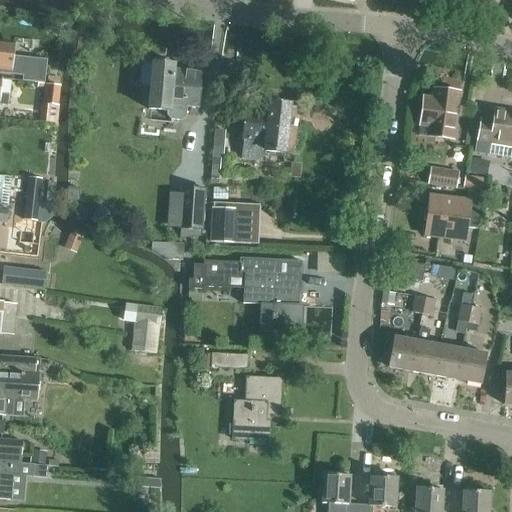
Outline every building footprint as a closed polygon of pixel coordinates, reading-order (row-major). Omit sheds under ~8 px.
[(470,0),(487,11),(493,0),(470,0)] [(45,62),(10,58),(12,46),(0,44),(0,74),(9,76),(23,77),(22,82),(43,84),(45,62)] [(185,119),(186,107),(197,108),(200,75),(173,71),(173,68),(169,68),(169,67),(166,63),(160,62),(156,66),(156,67),(152,66),(152,69),(144,68),(140,71),(139,84),(142,88),(149,89),(147,110),(166,112),(166,117),(169,122),(180,124),(185,119)] [(457,73),(437,70),(434,85),(454,88),(457,73)] [(0,105),(8,107),(9,95),(2,94),(4,81),(0,80),(0,105)] [(45,86),(43,106),(58,108),(60,87),(45,86)] [(425,98),(421,128),(430,129),(429,138),(455,141),(461,94),(435,90),(434,100),(425,98)] [(283,154),(288,107),(268,105),(267,113),(246,110),(240,160),(259,162),(260,151),(283,154)] [(41,106),(39,123),(56,125),(58,108),(43,106),(41,106)] [(480,120),(474,154),(511,158),(511,112),(494,110),(492,122),(480,120)] [(212,131),(209,172),(218,173),(219,159),(221,159),(223,131),(212,131)] [(470,160),(468,173),(487,176),(489,163),(470,160)] [(291,164),(290,178),(299,179),(300,165),(291,164)] [(429,185),(456,190),(459,175),(431,170),(429,185)] [(211,176),(210,185),(218,185),(219,176),(211,176)] [(462,188),(482,192),(484,180),(464,177),(462,188)] [(45,202),(39,202),(39,200),(26,199),(24,221),(37,222),(37,223),(43,223),(45,205),(55,206),(56,184),(47,184),(45,202)] [(66,194),(66,199),(67,199),(77,200),(77,188),(67,188),(67,189),(66,194)] [(202,230),(205,189),(181,188),(178,229),(202,230)] [(0,223),(5,225),(7,211),(8,211),(10,193),(0,192),(0,223)] [(479,218),(480,204),(430,198),(428,210),(424,212),(423,222),(427,225),(425,238),(464,243),(468,217),(479,218)] [(88,222),(102,231),(104,233),(115,217),(100,207),(88,222)] [(211,209),(210,242),(234,244),(235,210),(211,209)] [(82,239),(69,234),(64,250),(76,255),(82,239)] [(152,244),(151,252),(168,261),(183,262),(184,245),(152,244)] [(319,271),(348,272),(349,251),(319,250),(319,271)] [(190,281),(185,281),(185,289),(199,290),(199,287),(241,289),(240,302),(273,305),(271,332),(301,334),(303,305),(299,305),(301,276),(301,262),(239,258),(239,263),(200,262),(200,266),(190,266),(190,281)] [(421,283),(424,268),(401,264),(398,279),(421,283)] [(1,286),(44,290),(44,281),(45,272),(3,268),(2,277),(1,286)] [(382,293),(381,304),(393,305),(394,294),(382,293)] [(421,315),(424,300),(414,298),(411,313),(421,315)] [(424,300),(421,315),(431,317),(435,302),(424,300)] [(0,314),(14,317),(15,306),(0,303),(0,314)] [(467,324),(470,309),(460,306),(456,322),(467,324)] [(125,308),(123,321),(134,323),(133,336),(158,340),(160,323),(159,323),(161,312),(139,309),(125,308)] [(470,309),(467,324),(478,327),(481,311),(470,309)] [(0,335),(13,337),(14,317),(0,314),(0,335)] [(419,329),(416,343),(411,372),(434,377),(439,347),(427,345),(429,331),(419,329)] [(158,340),(133,336),(131,352),(144,354),(156,355),(158,340)] [(185,337),(185,345),(193,346),(193,337),(185,337)] [(387,368),(411,372),(416,343),(393,338),(387,368)] [(434,377),(457,381),(462,351),(439,347),(434,377)] [(462,351),(457,381),(481,385),(486,356),(462,351)] [(246,372),(247,357),(211,355),(211,370),(246,372)] [(36,361),(1,358),(0,371),(0,417),(5,418),(6,401),(37,403),(38,376),(34,376),(36,361)] [(503,405),(511,405),(511,375),(504,376),(503,405)] [(279,416),(280,382),(246,380),(245,403),(235,403),(233,440),(268,442),(269,415),(279,416)] [(0,455),(21,457),(21,442),(0,441),(0,455)] [(32,452),(31,462),(44,463),(45,454),(32,452)] [(113,466),(122,467),(123,459),(113,458),(113,466)] [(18,477),(20,464),(0,462),(0,500),(9,501),(11,477),(18,477)] [(34,466),(33,478),(48,479),(49,467),(34,466)] [(325,474),(323,505),(327,505),(327,511),(357,511),(358,505),(348,504),(349,477),(338,476),(338,475),(325,474)] [(135,478),(135,487),(160,488),(160,485),(160,480),(135,478)] [(357,511),(371,511),(372,508),(394,509),(396,479),(382,478),(382,479),(371,479),(369,505),(358,505),(357,511)] [(441,511),(443,491),(430,490),(430,489),(416,488),(414,511),(441,511)] [(486,511),(488,492),(475,491),(475,493),(464,492),(462,511),(486,511)]
